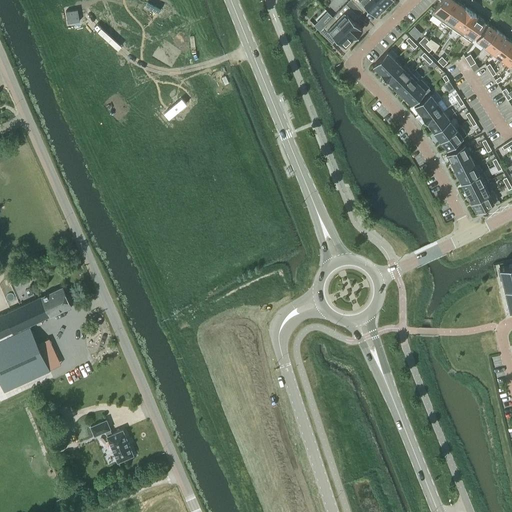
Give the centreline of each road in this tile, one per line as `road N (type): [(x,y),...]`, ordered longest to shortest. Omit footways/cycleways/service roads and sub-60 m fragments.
road 1 (unclassified): [(195,511),(0,55)]
road 2 (residential): [(469,235),(431,158),(355,64),(414,0)]
road 3 (secondary): [(320,222),(229,0)]
road 4 (unclassified): [(331,511),(278,342),(289,315)]
road 5 (secondary): [(437,511),(378,364)]
